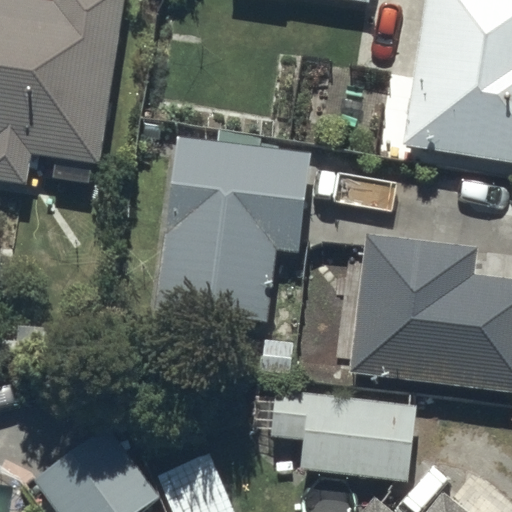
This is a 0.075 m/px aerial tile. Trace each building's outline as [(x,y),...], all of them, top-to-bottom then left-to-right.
[(37,171),(105,181),(132,0),(60,0),(58,16),(0,7),(0,195),(32,200),(37,171)] [(290,2),(373,15),(375,0),(238,0),(289,8),(290,2)] [(511,0),(432,0),(407,162),(511,178),(511,0)] [(273,243),(295,246),(308,147),(175,130),(153,300),(263,315),(273,243)] [(364,227),(347,366),(511,386),(511,272),(472,268),(475,241),(364,227)] [(297,464),(405,476),(413,399),(274,385),(269,431),(300,434),(297,464)] [(31,475),(58,511),(137,511),(134,508),(157,492),(105,421),(31,475)] [(155,470),(173,511),(235,511),(206,448),(155,470)] [(398,511),(371,490),(353,511),(471,511),(439,486),(417,511),(398,511)]
